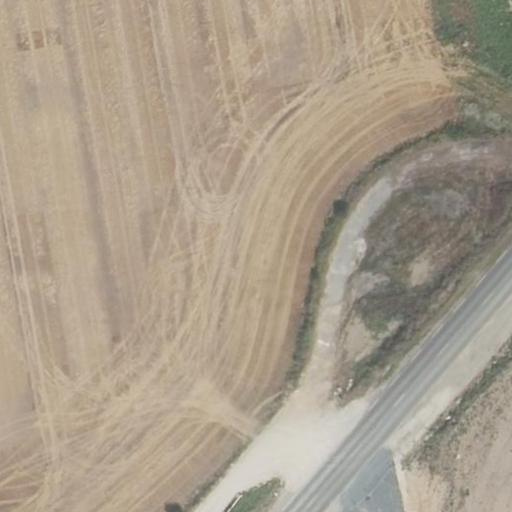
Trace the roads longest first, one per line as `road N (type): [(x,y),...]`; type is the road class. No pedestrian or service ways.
road 1 (secondary): [(511,271),(304,511)]
road 2 (track): [(212,511),(282,438),(323,441),(376,511)]
